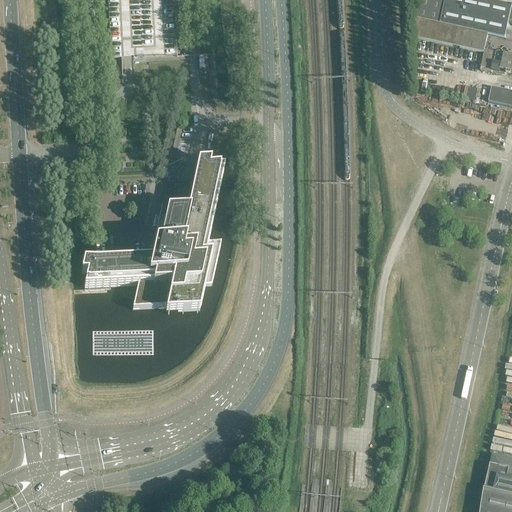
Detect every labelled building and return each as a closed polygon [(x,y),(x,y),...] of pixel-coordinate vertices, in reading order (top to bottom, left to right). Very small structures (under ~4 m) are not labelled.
[(175,0),(110,0),(112,28),(124,34),(125,45),(132,45),(132,43),(137,45),(142,36),(147,35),(148,36),(150,32),(161,38),(164,32),(170,35),(169,29),(175,29),(175,20),(170,21),(167,26),(169,27),(166,32),(159,29),(167,28),(161,25),(165,15),(176,14),(175,0)] [(416,0),(412,19),(440,25),(445,0),(416,0)] [(445,0),(440,25),(488,36),(505,39),(508,24),(511,25),(511,6),(511,7),(495,3),(481,0),(445,0)] [(413,38),(484,54),(488,36),(440,25),(412,19),(413,38)] [(484,54),(480,71),(505,77),(506,72),(511,73),(511,56),(485,51),(484,54)] [(511,92),(492,88),(490,96),(489,103),(511,108),(511,92)] [(172,127),(165,161),(174,163),(182,129),(172,127)] [(84,262),(81,274),(88,274),(85,288),(138,286),(133,310),(167,308),(166,315),(199,313),(205,286),(212,286),(221,241),(209,242),(225,168),(210,169),(211,163),(198,164),(188,209),(168,210),(160,243),(156,243),(153,259),(84,262)] [(485,489),(505,494),(508,480),(511,481),(511,460),(493,456),(485,489)] [(511,511),(511,497),(485,491),(481,511),(511,511)]
